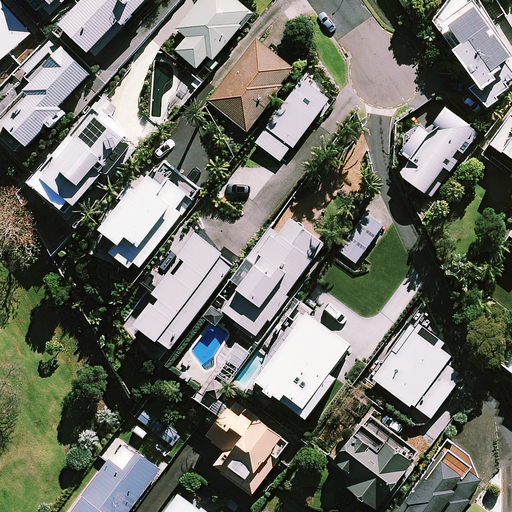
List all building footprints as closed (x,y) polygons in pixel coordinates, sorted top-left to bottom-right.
[(0,0),(0,73),(37,39),(0,0)] [(32,0),(48,17),(52,13),(57,20),(78,0),(32,0)] [(92,0),(66,27),(96,56),(127,24),(131,29),(156,3),(153,0),(92,0)] [(257,13),(241,0),(206,0),(181,30),(192,39),(181,52),(203,71),(214,58),(219,62),(249,28),(246,26),(257,13)] [(500,97),(498,95),(511,86),(507,81),(511,77),(511,42),(482,0),(446,0),(432,17),(479,82),(472,87),(487,107),(500,97)] [(264,39),(213,101),(252,134),(291,88),(288,86),(301,70),(264,39)] [(7,122),(34,148),(55,127),(59,130),(73,116),(67,109),(98,78),(70,50),(51,69),(53,71),(32,93),(34,95),(7,122)] [(303,85),(262,141),(288,160),(330,105),(303,85)] [(478,130),(447,106),(430,128),(422,122),(401,149),(412,157),(401,172),(432,195),(460,159),(457,157),(478,130)] [(511,175),(511,108),(488,139),(511,157),(511,171),(510,174),(511,175)] [(76,203),(82,208),(136,144),(132,140),(137,135),(112,113),(107,119),(104,116),(83,141),(76,136),(35,184),(68,212),(76,203)] [(266,177),(244,160),(230,178),(252,195),(266,177)] [(139,264),(146,269),(189,215),(184,211),(195,197),(177,183),(172,190),(157,178),(145,192),(141,189),(106,232),(123,245),(115,255),(135,270),(139,264)] [(343,250),(361,264),(389,228),(371,214),(343,250)] [(285,235),(276,229),(252,260),(261,267),(227,311),(261,338),(320,262),(316,259),(327,244),(296,220),(285,235)] [(205,235),(139,331),(180,359),(242,269),(234,263),(237,258),(205,235)] [(318,317),(265,386),(320,428),(351,388),(346,386),(369,356),(318,317)] [(423,323),(382,380),(438,420),(468,380),(457,372),(463,362),(449,352),(454,345),(423,323)] [(511,346),(510,345),(500,360),(511,368),(511,346)] [(225,474),(257,498),(284,462),(283,461),(296,443),(252,410),(246,419),(233,409),(211,439),(231,454),(221,466),(228,471),(225,474)] [(416,456),(366,418),(336,458),(356,474),(348,484),(378,507),(416,456)] [(461,511),(484,480),(468,470),(473,463),(471,453),(450,438),(397,511),(461,511)] [(134,511),(167,470),(144,453),(130,471),(115,460),(88,497),(91,499),(81,511),(134,511)] [(206,511),(184,495),(170,511),(206,511)]
